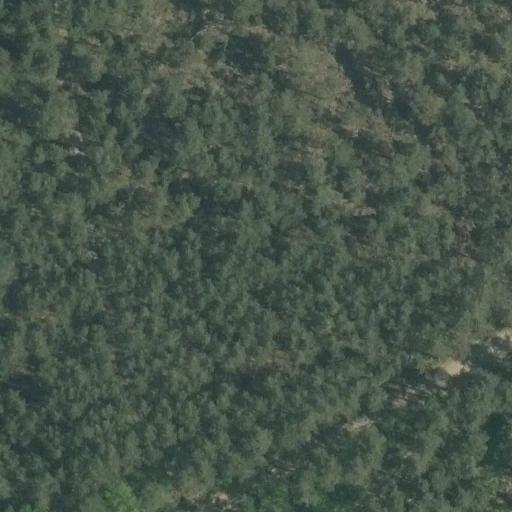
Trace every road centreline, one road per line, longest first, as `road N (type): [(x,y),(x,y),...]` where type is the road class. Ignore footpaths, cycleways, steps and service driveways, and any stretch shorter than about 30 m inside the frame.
road 1 (track): [(54,0),(97,287),(135,419),(139,511)]
road 2 (track): [(511,344),(225,511)]
